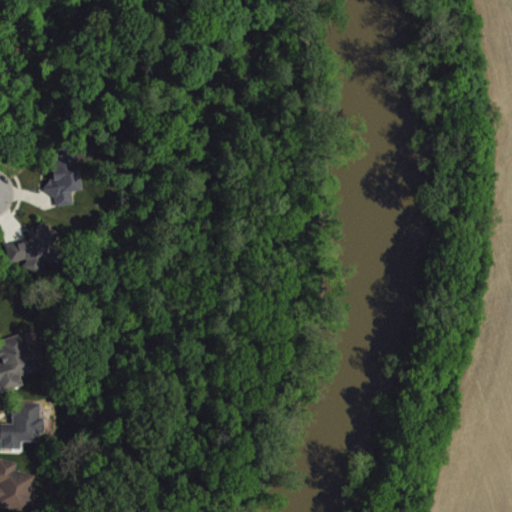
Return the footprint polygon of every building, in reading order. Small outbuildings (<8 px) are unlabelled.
[(51,196),(52,205),(70,203),(68,191),(78,189),(75,172),(76,172),(75,161),(74,161),(73,151),(71,151),(69,143),(58,145),(59,153),(47,155),(48,163),(45,163),(46,172),(48,172),(49,175),(40,188),(48,194),(51,196)] [(20,258),(9,261),(5,259),(2,244),(14,240),(25,237),(27,234),(24,233),(28,225),(32,227),(35,220),(56,231),(50,243),(56,246),(47,262),(42,259),(34,273),(20,265),(23,259),(20,258)] [(0,382),(3,391),(26,384),(22,374),(39,369),(36,360),(46,357),(42,344),(32,347),(27,331),(0,339),(0,343),(6,361),(0,363),(0,382)] [(42,401),(19,400),(19,409),(14,409),(14,422),(3,422),(2,447),(23,447),(23,440),(41,440),(42,432),(45,432),(46,415),(42,415),(42,401)] [(0,505),(28,511),(37,473),(17,469),(19,461),(0,456),(0,480),(1,481),(0,485),(0,505)]
